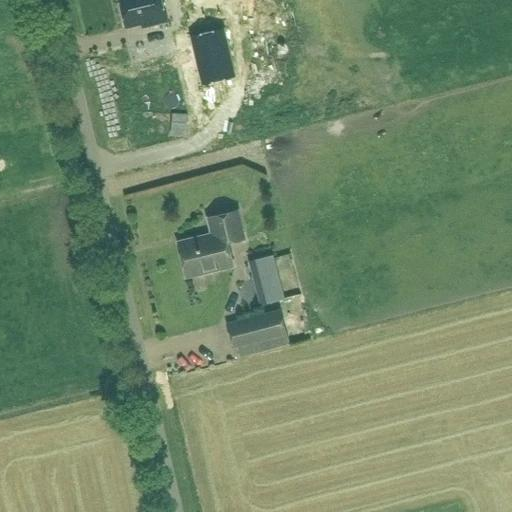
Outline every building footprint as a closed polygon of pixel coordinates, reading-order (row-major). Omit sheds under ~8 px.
[(162,0),(120,0),(128,29),(143,25),(144,29),(168,23),(162,0)] [(226,29),(194,36),(205,83),(237,76),(226,29)] [(175,113),(175,135),(190,135),(189,112),(175,113)] [(216,233),(179,242),(187,277),(234,266),(228,243),(245,239),(238,211),(210,218),(210,219),(213,219),(216,233)] [(270,257),(254,261),(259,277),(274,273),(270,257)] [(278,280),(296,275),(290,257),(273,262),(278,280)] [(280,310),(227,324),(234,349),(287,335),(280,310)]
